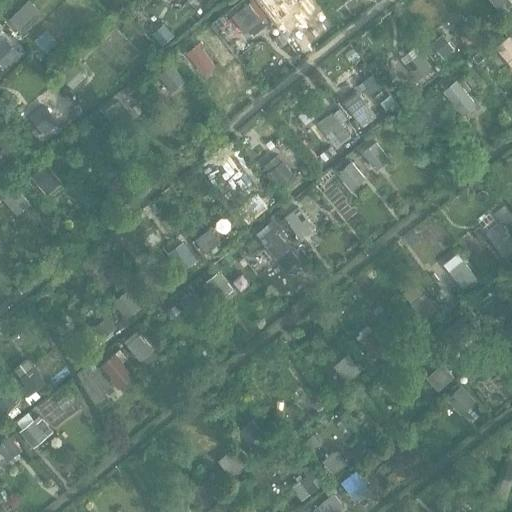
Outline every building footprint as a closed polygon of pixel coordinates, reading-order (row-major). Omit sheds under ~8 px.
[(250,0),(233,15),(247,31),(265,16),(251,0),(250,0)] [(511,0),(492,0),(502,10),(511,0)] [(33,17),(20,2),(6,13),(18,28),(33,17)] [(46,50),(58,41),(50,30),(38,38),(46,50)] [(233,40),(240,53),(252,47),(245,34),(233,40)] [(4,35),(0,35),(0,55),(10,52),(4,35)] [(511,64),(511,35),(499,44),(511,64)] [(218,55),(206,40),(192,52),(204,67),(218,55)] [(430,68),(418,53),(403,64),(416,79),(430,68)] [(71,61),(56,74),(68,88),(83,75),(71,61)] [(472,95),(460,79),(445,91),(458,106),(472,95)] [(46,132),(61,122),(47,102),(32,112),(46,132)] [(346,137),(329,115),(315,126),(332,148),(346,137)] [(93,129),(78,139),(90,157),(105,148),(93,129)] [(409,145),(396,129),(382,141),(394,156),(409,145)] [(377,168),(392,158),(378,140),(364,150),(377,168)] [(279,153),(264,167),(286,189),(300,175),(279,153)] [(353,158),(339,172),(355,188),(368,175),(353,158)] [(32,173),(48,192),(64,179),(47,160),(32,173)] [(16,192),(1,202),(13,220),(28,210),(16,192)] [(303,209),(288,219),(300,237),(315,228),(303,209)] [(279,257),(298,240),(277,217),(258,234),(279,257)] [(489,231),(501,248),(511,239),(511,236),(501,222),(489,231)] [(204,226),(189,235),(201,254),(216,244),(204,226)] [(473,275),(455,256),(445,266),(462,285),(473,275)] [(219,274),(204,283),(216,302),(231,292),(219,274)] [(117,296),(126,315),(143,307),(134,288),(117,296)] [(501,308),(490,296),(476,310),(487,321),(501,308)] [(110,325),(98,313),(87,324),(99,336),(110,325)] [(376,328),(360,335),(372,360),(388,353),(376,328)] [(141,338),(129,349),(147,368),(159,357),(141,338)] [(121,387),(137,375),(117,351),(102,364),(121,387)] [(359,369),(344,351),(331,362),(347,380),(359,369)] [(444,361),(428,376),(440,389),(456,375),(444,361)] [(36,364),(21,370),(28,387),(42,381),(36,364)] [(460,384),(445,394),(457,412),(472,403),(460,384)] [(0,412),(10,402),(0,391),(0,412)] [(43,434),(31,422),(20,433),(32,445),(43,434)] [(338,449),(326,437),(315,448),(327,460),(338,449)] [(19,454),(7,442),(0,448),(0,457),(8,465),(19,454)] [(234,474),(246,463),(234,448),(221,459),(234,474)] [(317,467),(293,484),(303,497),(327,481),(317,467)] [(356,497),(371,486),(359,469),(343,480),(356,497)] [(200,480),(185,485),(191,502),(206,497),(200,480)] [(330,511),(337,507),(329,495),(318,502),(323,511),(330,511)]
